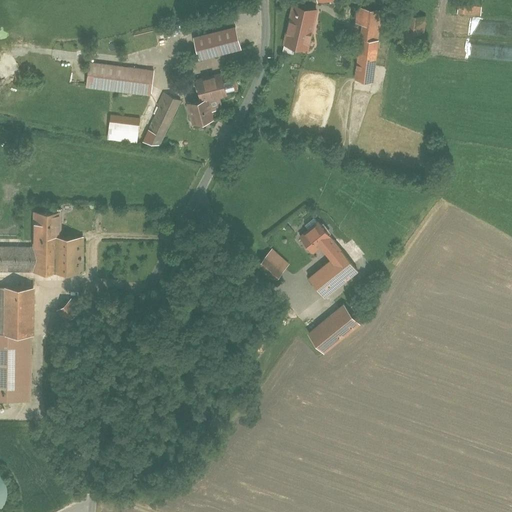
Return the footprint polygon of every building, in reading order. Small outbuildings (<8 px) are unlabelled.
[(456,0),(456,12),(483,13),(483,0),(456,0)] [(305,51),(316,9),(291,3),(290,11),(281,45),(291,47),(305,51)] [(372,83),(380,11),(354,8),(352,25),(359,26),(353,81),(372,83)] [(423,34),(425,15),(404,13),(401,36),(415,38),(422,38),(423,34)] [(239,49),(233,24),(192,34),(198,59),(239,49)] [(14,62),(10,56),(4,53),(0,52),(0,84),(1,85),(8,83),(12,79),(15,73),(16,67),(14,62)] [(150,95),(153,69),(87,61),(84,88),(150,95)] [(221,110),(217,95),(226,93),(221,72),(192,79),(198,101),(186,104),(191,125),(213,119),(211,112),(221,110)] [(161,142),(179,100),(162,93),(155,106),(156,106),(143,138),(151,141),(160,145),(161,142)] [(107,127),(136,130),(137,118),(108,114),(107,127)] [(0,271),(81,274),(82,236),(59,235),(60,211),(30,210),(29,246),(0,244),(0,271)] [(358,271),(317,220),(297,236),(311,254),(320,247),(329,259),(306,278),(323,299),(358,271)] [(288,265),(271,248),(255,264),(272,281),(288,265)] [(33,286),(0,285),(0,402),(31,402),(33,286)] [(70,297),(54,310),(64,322),(79,309),(70,297)] [(341,303),(305,332),(323,354),(359,324),(341,303)] [(254,350),(275,321),(266,315),(245,343),(254,350)]
